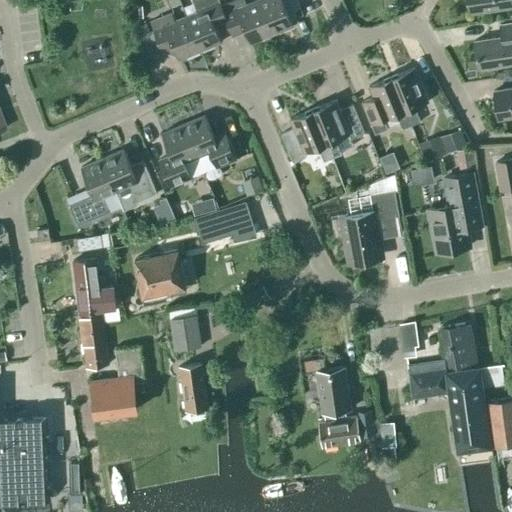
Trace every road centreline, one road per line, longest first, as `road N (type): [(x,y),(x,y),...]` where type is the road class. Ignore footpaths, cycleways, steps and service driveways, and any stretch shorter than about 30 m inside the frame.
road 1 (residential): [(511,278),(390,299),(352,295),(325,277),(246,92)]
road 2 (residential): [(246,92),(178,87),(45,150)]
road 3 (residential): [(479,139),(416,21),(349,49)]
road 4 (residential): [(38,385),(11,203)]
road 5 (residential): [(45,150),(16,78),(9,12)]
